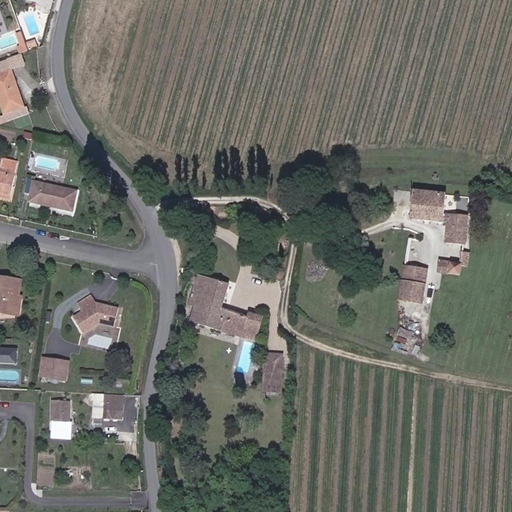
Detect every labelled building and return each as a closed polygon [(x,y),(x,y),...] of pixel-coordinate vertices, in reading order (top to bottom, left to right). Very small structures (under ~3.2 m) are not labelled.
[(20,52),(27,50),(25,31),(17,32),(20,52)] [(0,76),(17,71),(31,66),(28,57),(0,66),(0,76)] [(31,110),(17,71),(0,76),(0,96),(7,118),(11,117),(13,124),(29,118),(27,112),(31,110)] [(36,116),(34,109),(31,110),(27,112),(29,118),(36,116)] [(0,173),(0,193),(13,197),(21,163),(6,159),(4,168),(10,170),(8,175),(0,173)] [(36,184),(32,202),(72,213),(75,194),(36,184)] [(450,219),(447,243),(465,245),(470,200),(424,194),(422,214),(450,219)] [(409,247),(404,300),(423,302),(428,249),(409,247)] [(459,264),(470,266),(473,252),(461,250),(459,264)] [(437,272),(459,274),(460,261),(438,259),(437,272)] [(254,343),(261,312),(247,308),(246,311),(220,302),(225,282),(198,272),(197,275),(192,274),(190,281),(199,284),(194,300),(198,302),(196,308),(193,324),(254,343)] [(8,278),(0,308),(0,311),(17,314),(20,279),(8,278)] [(84,332),(97,325),(118,330),(122,315),(106,309),(93,294),(78,306),(83,312),(73,321),(84,332)] [(18,347),(0,346),(0,362),(17,363),(18,347)] [(275,356),(267,355),(267,369),(274,370),(275,356)] [(274,376),(282,377),(283,357),(275,356),(274,370),(274,376)] [(44,362),(45,381),(70,380),(70,372),(63,373),(63,362),(44,362)] [(274,385),(274,376),(266,375),(266,384),(274,385)] [(274,376),(274,385),(282,385),(282,377),(274,376)] [(273,394),(274,385),(266,384),(266,393),(273,394)] [(281,394),(282,385),(274,385),(273,394),(281,394)] [(97,408),(97,418),(124,417),(124,396),(106,397),(107,408),(97,408)] [(66,422),(67,399),(55,399),(55,422),(66,422)] [(66,422),(75,423),(76,399),(67,399),(66,422)]
